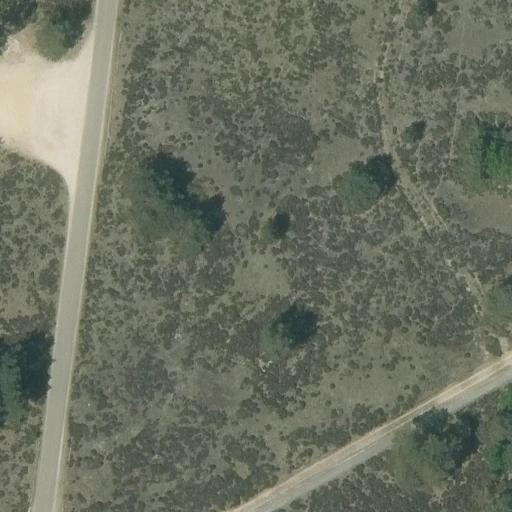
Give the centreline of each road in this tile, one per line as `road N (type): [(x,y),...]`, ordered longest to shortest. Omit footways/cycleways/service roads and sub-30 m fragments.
road 1 (unclassified): [(41,511),(106,0)]
road 2 (track): [(511,352),(223,511)]
